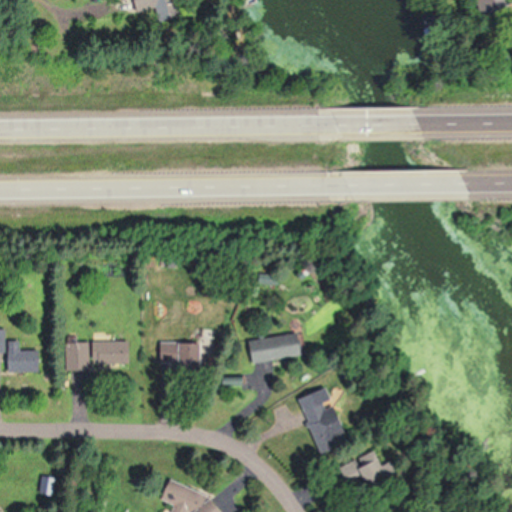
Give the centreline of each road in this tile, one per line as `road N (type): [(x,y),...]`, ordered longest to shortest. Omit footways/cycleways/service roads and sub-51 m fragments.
road 1 (residential): [(291,511),(264,469),(213,439),(0,429)]
road 2 (motorway): [(0,189),(308,185)]
road 3 (motorway): [(290,123),(0,127)]
road 4 (motorway): [(308,185),(489,181)]
road 5 (motorway): [(466,121),(290,123)]
